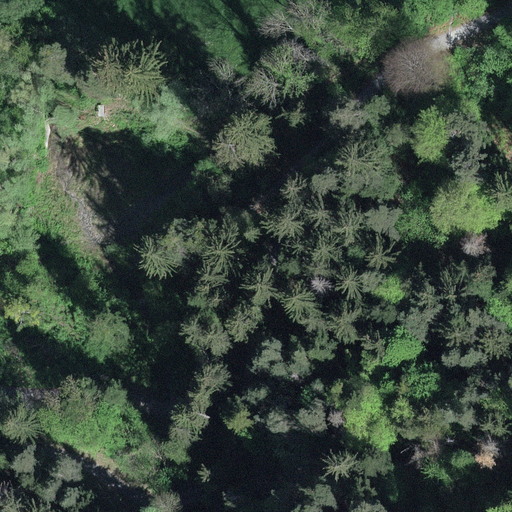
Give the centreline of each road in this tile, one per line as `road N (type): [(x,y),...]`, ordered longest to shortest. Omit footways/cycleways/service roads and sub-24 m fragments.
road 1 (track): [(0,446),(80,458),(153,505),(219,484),(242,424),(280,231),(366,92)]
road 2 (track): [(0,386),(125,391),(181,419),(225,269),(285,179),(366,92)]
road 3 (track): [(366,92),(511,9)]
